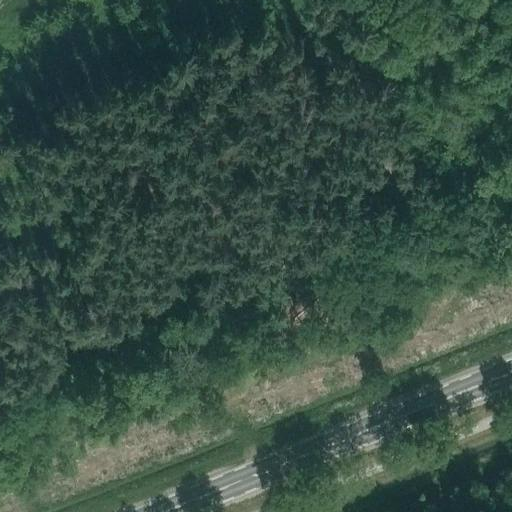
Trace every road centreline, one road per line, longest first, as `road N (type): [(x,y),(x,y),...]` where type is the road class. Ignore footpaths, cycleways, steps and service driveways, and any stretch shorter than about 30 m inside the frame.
road 1 (secondary): [(167,511),(511,373)]
road 2 (track): [(258,475),(216,344)]
